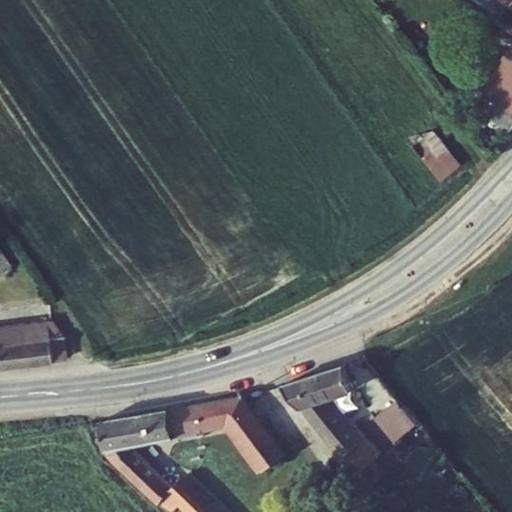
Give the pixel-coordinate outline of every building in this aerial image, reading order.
[(505,140),(511,132),(511,73),(509,76),(511,78),(511,84),(481,117),(505,140)] [(440,180),(461,162),(432,128),(411,145),(440,180)] [(10,367),(73,357),(51,321),(4,329),(5,342),(2,343),(7,351),(10,367)] [(0,368),(10,367),(7,351),(2,343),(0,343),(0,368)] [(364,400),(353,373),(290,397),(361,491),(374,479),(361,462),(368,457),(334,412),(364,400)] [(374,414),(391,441),(416,426),(399,398),(374,414)] [(180,511),(181,511),(209,511),(185,485),(172,497),(135,455),(133,450),(177,441),(181,444),(198,441),(201,436),(229,431),(264,475),(286,458),(242,403),(100,431),(106,458),(155,511),(180,511)]
